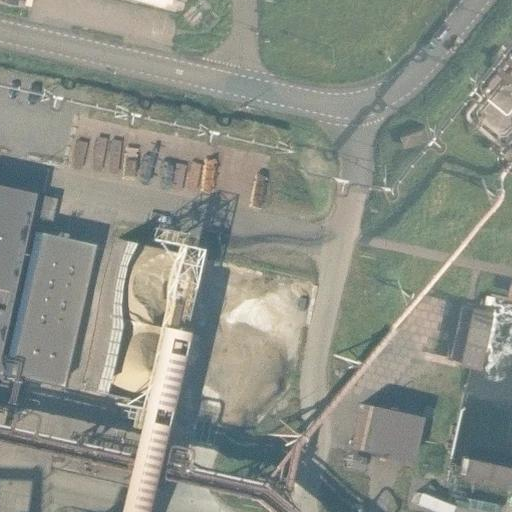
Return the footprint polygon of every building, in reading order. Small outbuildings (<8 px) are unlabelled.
[(153,0),(154,4),(154,8),(154,10),(159,9),(173,9),(179,9),(178,2),(178,0),(153,0)] [(499,48),(490,59),(498,65),(495,68),(496,69),(502,74),(503,75),(509,80),(511,76),(511,56),(511,55),(508,53),(506,54),(499,48)] [(422,125),(398,134),(402,145),(426,136),(422,125)] [(0,281),(20,192),(0,187),(0,281)] [(52,198),(32,194),(27,217),(46,221),(52,198)] [(84,244),(29,232),(0,360),(0,375),(52,387),(84,244)] [(437,298),(432,336),(446,338),(451,300),(437,298)] [(481,306),(459,301),(447,357),(469,361),(481,306)] [(134,321),(118,383),(139,389),(156,326),(134,321)] [(410,416),(360,404),(350,449),(400,460),(410,416)] [(511,490),(511,484),(505,483),(506,479),(507,479),(507,478),(510,467),(502,465),(461,455),(458,467),(458,468),(456,478),(472,482),(473,482),(497,487),(511,491),(511,490)]
